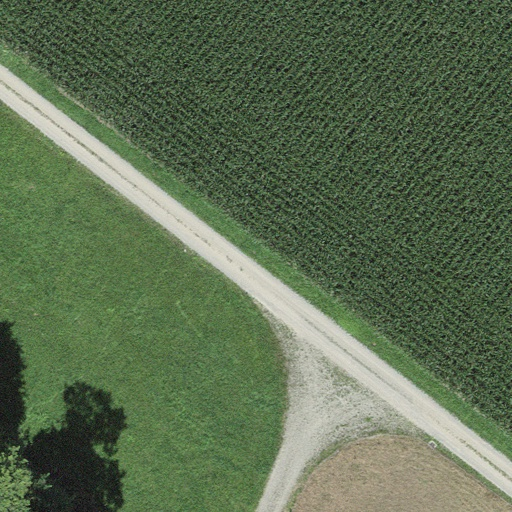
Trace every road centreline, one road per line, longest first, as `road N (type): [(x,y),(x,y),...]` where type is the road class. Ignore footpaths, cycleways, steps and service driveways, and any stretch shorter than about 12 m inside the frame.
road 1 (track): [(0,55),(314,275),(391,356),(511,462)]
road 2 (track): [(368,331),(295,511)]
